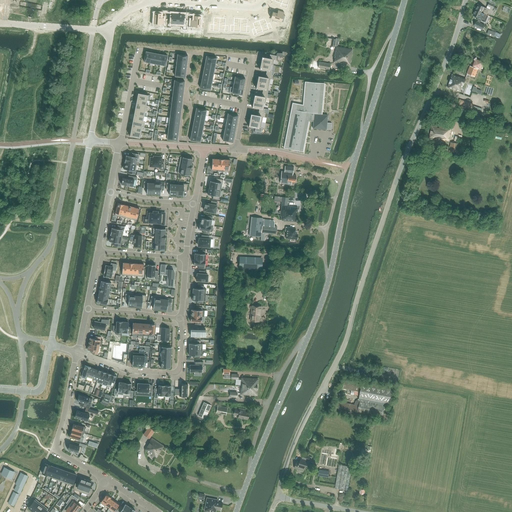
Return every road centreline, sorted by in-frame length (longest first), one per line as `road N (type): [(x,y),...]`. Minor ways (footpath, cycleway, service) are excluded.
road 1 (unclassified): [(236,511),(328,282),(358,149),(405,0)]
road 2 (unclassified): [(277,495),(345,345),(401,167),(466,0)]
road 3 (residential): [(51,346),(89,141)]
road 4 (residential): [(105,482),(57,450),(77,354)]
